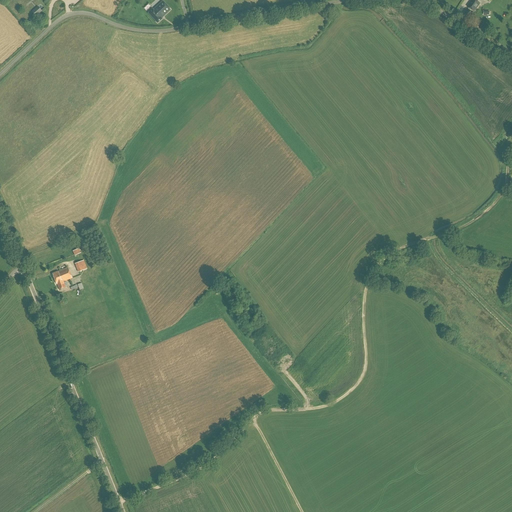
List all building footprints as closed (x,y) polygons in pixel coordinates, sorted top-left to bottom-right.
[(472,0),(468,7),(474,12),(480,3),(475,0),(472,0)] [(161,19),(171,10),(163,1),(153,10),(153,9),(148,13),(158,23),(162,19),(161,19)] [(38,7),(32,12),(35,16),(41,11),(38,7)] [(84,260),(75,264),(78,272),(81,272),(87,269),(84,260)] [(68,268),(60,271),(58,272),(53,274),(57,284),(59,290),(66,287),(63,282),(64,281),(72,278),(68,268)]
